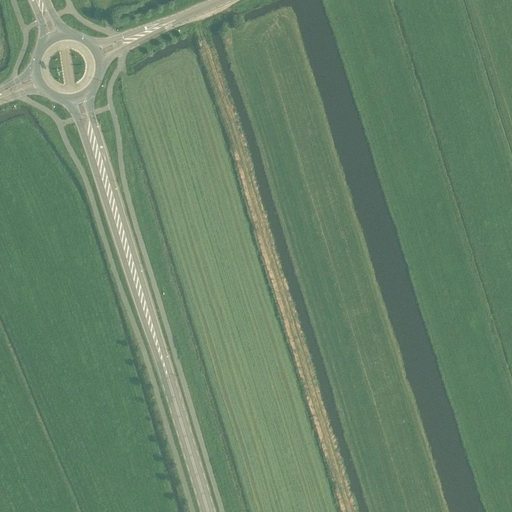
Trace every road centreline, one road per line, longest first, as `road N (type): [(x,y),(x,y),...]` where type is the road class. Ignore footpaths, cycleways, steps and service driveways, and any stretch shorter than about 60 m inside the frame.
road 1 (primary): [(67,99),(173,396)]
road 2 (primary): [(173,396),(86,94)]
road 3 (unclassified): [(97,53),(223,0)]
road 4 (primary): [(208,511),(173,396)]
